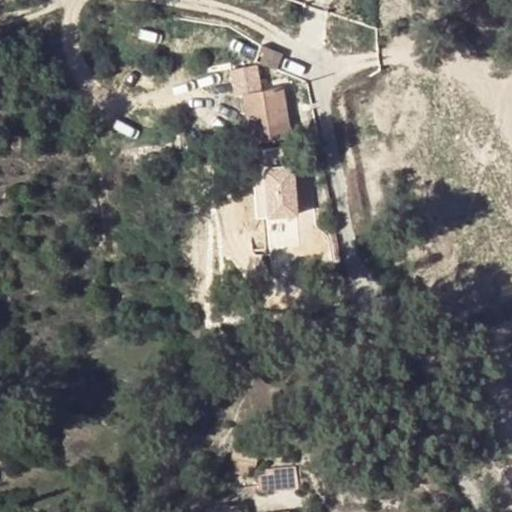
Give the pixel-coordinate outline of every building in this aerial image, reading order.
[(278,54),(261,40),(253,53),(272,64),(278,54)] [(280,51),(261,40),(278,54),(280,51)] [(242,94),(250,142),(289,136),(286,120),(284,105),(281,86),(242,94)] [(296,103),(284,105),(286,120),(298,117),(296,103)] [(291,142),(254,147),(258,184),(276,182),(276,187),(286,186),(285,181),(295,180),(291,142)] [(7,409),(8,423),(25,420),(21,406),(7,409)] [(239,453),(237,470),(248,473),(251,455),(239,453)] [(237,486),(238,493),(300,488),(299,467),(263,470),(263,474),(255,474),(256,484),(237,486)] [(215,504),(216,511),(229,511),(229,510),(228,502),(215,504)]
